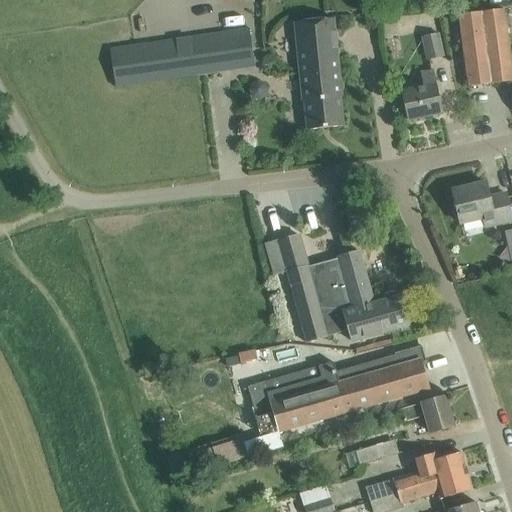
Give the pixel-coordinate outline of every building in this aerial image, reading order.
[(511,81),(511,70),(504,9),(460,15),(469,87),(511,81)] [(334,18),(294,23),(303,101),(304,101),(308,130),(344,126),(341,97),(342,97),(337,47),(338,47),(336,31),(335,31),(334,18)] [(250,29),(112,49),(111,49),(117,87),(255,67),(250,29)] [(443,57),(438,34),(423,37),(429,60),(443,57)] [(424,87),(402,91),(408,120),(443,112),(434,72),(421,74),(424,87)] [(267,97),(269,90),(266,83),(259,80),(252,84),(249,91),(254,98),(260,101),(267,97)] [(486,182),(453,190),(461,223),(484,218),(486,227),(511,221),(511,216),(506,193),(489,197),(486,182)] [(384,298),(385,300),(374,303),(359,251),(338,257),(339,259),(309,267),(300,236),(279,241),(307,344),(328,337),(327,336),(349,330),(352,342),(410,325),(401,295),(399,296),(398,294),(393,291),(386,293),(384,298)] [(333,363),(249,386),(262,433),(278,429),(279,432),(430,389),(429,387),(428,387),(421,363),(426,361),(422,346),(394,354),(394,355),(335,372),(333,363)] [(251,350),(239,353),(241,363),(253,360),(251,350)] [(445,397),(401,409),(404,422),(420,418),(419,415),(425,413),(431,433),(454,426),(445,397)] [(239,434),(207,443),(212,463),(245,454),(239,434)] [(395,439),(346,454),(350,468),(399,452),(395,439)] [(173,453),(179,473),(211,464),(205,444),(173,453)] [(367,487),(370,500),(424,483),(423,478),(450,471),(450,472),(466,468),(461,452),(436,460),(434,453),(416,459),(420,472),(367,487)] [(424,483),(370,500),(373,511),(384,511),(403,507),(401,503),(439,492),(441,499),(472,490),(466,468),(450,472),(450,471),(423,478),(424,483)] [(333,511),(335,511),(326,484),(299,493),(305,511),(333,511)] [(445,511),(478,511),(476,502),(475,502),(445,511)]
